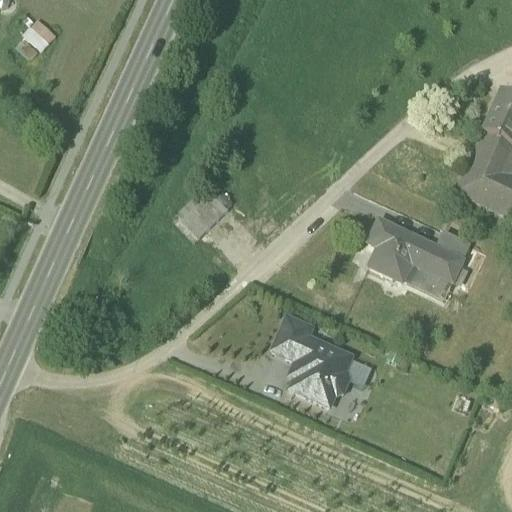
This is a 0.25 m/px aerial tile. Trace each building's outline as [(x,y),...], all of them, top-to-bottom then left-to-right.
[(29,33),(44,49),(54,40),(39,24),(29,33)] [(511,105),(500,100),(481,140),(511,154),(511,105)] [(511,154),(481,140),(469,164),(511,184),(511,154)] [(511,225),(511,184),(469,164),(454,198),(511,225)] [(213,188),(208,193),(209,194),(222,208),(226,213),(231,208),(213,188)] [(174,219),(197,243),(227,214),(226,213),(222,208),(214,216),(200,201),(209,194),(208,193),(205,189),(174,219)] [(200,201),(214,216),(222,208),(209,194),(200,201)] [(192,247),(197,243),(174,219),(169,224),(192,247)] [(402,289),(403,288),(411,270),(453,290),(463,267),(437,255),(378,228),(368,250),(378,255),(369,274),(402,289)] [(437,255),(463,267),(471,251),(444,239),(437,255)] [(453,290),(470,298),(488,259),(471,251),(463,267),(453,290)] [(444,307),(453,290),(411,270),(403,288),(444,307)] [(301,332),(285,324),(271,357),(287,365),(301,332)] [(301,332),(287,365),(294,368),(293,371),(299,373),(289,395),(328,412),(333,400),(335,401),(340,398),(346,387),(344,380),(342,379),(349,363),(307,345),(311,336),(301,332)] [(370,372),(349,363),(342,379),(344,380),(346,387),(361,392),(370,372)]
